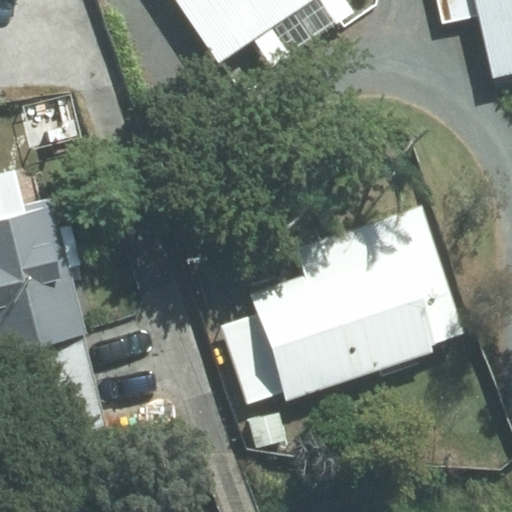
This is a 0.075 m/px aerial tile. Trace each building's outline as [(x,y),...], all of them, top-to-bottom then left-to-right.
[(271,73),(312,46),(281,0),(169,0),(216,69),(252,45),(271,73)] [(281,0),(312,46),(354,17),(341,0),(281,0)] [(511,0),(478,0),(495,79),(511,74),(511,0)] [(54,205),(0,217),(0,435),(6,462),(111,437),(54,205)] [(423,211),(297,251),(306,279),(253,296),(287,401),(435,354),(433,348),(464,338),(423,211)] [(279,412),(250,422),(258,450),(288,442),(279,412)]
